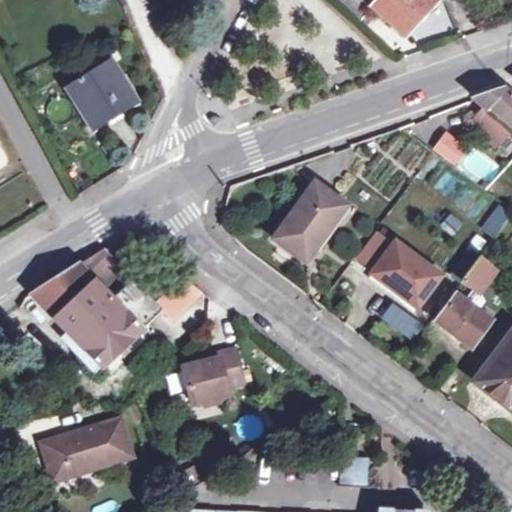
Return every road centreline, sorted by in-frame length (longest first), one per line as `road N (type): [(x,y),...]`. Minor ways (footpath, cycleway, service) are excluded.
road 1 (residential): [(162,186),(190,242),(511,477)]
road 2 (tertiary): [(209,163),(511,57)]
road 3 (tertiary): [(162,186),(0,281)]
